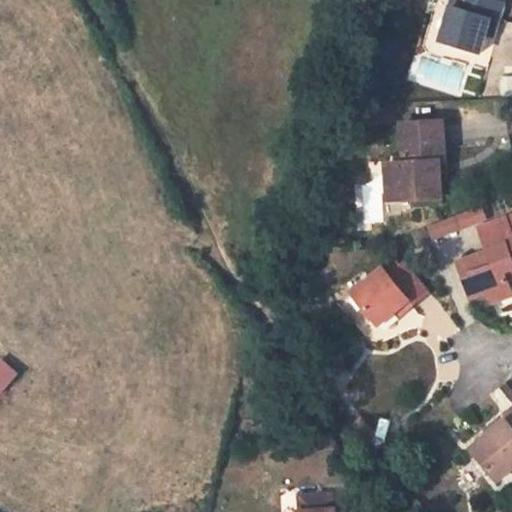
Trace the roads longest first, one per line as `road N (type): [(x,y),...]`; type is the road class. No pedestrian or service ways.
road 1 (track): [(75,0),(167,183),(268,314)]
road 2 (track): [(357,0),(268,314)]
road 3 (track): [(268,314),(425,511)]
